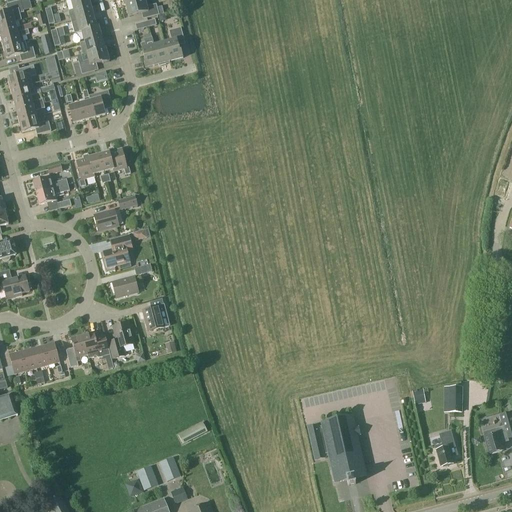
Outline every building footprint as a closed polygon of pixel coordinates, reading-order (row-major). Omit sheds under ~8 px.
[(70,0),(73,10),(91,6),(89,0),(70,0)] [(145,0),(126,5),(129,17),(145,13),(146,19),(159,15),(156,5),(147,7),(145,0)] [(0,13),(0,26),(15,22),(13,15),(24,13),(21,1),(8,4),(6,5),(8,12),(0,13)] [(91,6),(73,10),(69,12),(71,23),(94,17),(91,6)] [(39,27),(45,25),(43,15),(36,16),(39,27)] [(96,28),(96,27),(94,17),(71,23),(74,34),(79,32),(96,28)] [(0,34),(1,37),(23,31),(22,27),(16,28),(15,22),(0,26),(0,34)] [(137,31),(149,28),(147,22),(135,25),(137,31)] [(85,43),(102,38),(99,27),(96,27),(96,28),(79,32),(80,33),(82,32),(85,43)] [(180,52),(177,43),(184,41),(181,28),(169,31),(171,41),(165,43),(170,62),(183,59),(181,51),(180,52)] [(3,48),(20,43),(19,37),(29,35),(28,30),(23,31),(1,37),(3,48)] [(53,40),(55,49),(61,47),(58,38),(53,40)] [(105,49),(102,38),(85,43),(80,44),(83,55),(86,54),(106,49),(106,48),(105,49)] [(20,43),(3,48),(6,59),(20,55),(21,62),(36,58),(33,47),(27,49),(25,42),(20,43)] [(160,67),(154,46),(147,47),(145,43),(140,44),(145,61),(144,61),(146,69),(158,65),(159,67),(160,67)] [(166,63),(170,62),(165,43),(164,43),(165,44),(154,47),(154,46),(160,67),(166,65),(166,63)] [(106,49),(86,54),(88,61),(79,63),(82,75),(95,72),(93,65),(102,63),(102,64),(109,62),(106,49)] [(56,54),(58,62),(68,59),(67,53),(62,54),(62,53),(56,54)] [(50,75),(58,72),(54,57),(45,59),(50,75)] [(11,90),(33,84),(31,77),(36,76),(33,66),(19,70),(21,76),(8,79),(11,90)] [(13,101),(30,96),(41,94),(39,90),(34,91),(33,84),(11,90),(13,101)] [(16,111),(43,104),(42,100),(32,102),(30,96),(13,101),(16,111)] [(90,101),(95,118),(105,115),(101,98),(90,101)] [(84,121),(95,118),(90,101),(80,104),(84,121)] [(19,122),(36,117),(34,111),(44,109),(43,104),(16,111),(19,122)] [(73,124),(84,121),(80,104),(69,107),(73,124)] [(36,117),(19,122),(22,133),(35,130),(37,135),(51,131),(48,121),(38,124),(36,117)] [(115,169),(113,170),(114,172),(124,169),(126,175),(131,174),(129,168),(127,168),(122,149),(114,151),(114,148),(109,149),(115,169)] [(103,172),(113,170),(115,169),(109,149),(108,150),(108,153),(99,155),(103,172)] [(95,177),(94,175),(92,175),(87,155),(83,157),(83,160),(76,161),(81,181),(79,181),(81,187),(86,186),(84,180),(95,177)] [(103,172),(99,155),(89,158),(89,155),(87,155),(92,175),(94,175),(103,172)] [(49,175),(62,172),(60,166),(48,169),(49,175)] [(66,180),(61,181),(52,184),(51,178),(33,182),(36,194),(62,187),(67,186),(66,180)] [(36,194),(40,206),(57,201),(55,195),(64,193),(62,187),(36,194)] [(137,206),(135,198),(118,202),(121,210),(137,206)] [(59,210),(71,206),(70,200),(57,204),(59,210)] [(115,211),(94,216),(98,232),(119,227),(115,211)] [(5,212),(0,212),(0,235),(0,236),(0,235),(0,226),(8,225),(5,212)] [(135,242),(146,239),(144,230),(132,234),(135,242)] [(112,249),(110,252),(109,251),(104,253),(106,261),(105,263),(107,268),(108,269),(115,268),(116,266),(125,263),(123,257),(126,252),(132,250),(129,237),(110,242),(112,249)] [(12,241),(0,244),(0,259),(16,255),(12,241)] [(152,272),(150,265),(135,269),(136,276),(152,272)] [(7,300),(15,298),(14,296),(18,295),(30,292),(25,277),(12,280),(11,276),(9,271),(0,273),(0,284),(2,283),(7,300)] [(116,299),(138,293),(134,277),(112,283),(116,299)] [(159,307),(143,311),(148,332),(164,328),(159,307)] [(114,359),(124,357),(122,348),(133,345),(127,324),(113,327),(117,341),(109,343),(114,359)] [(82,336),(88,355),(94,354),(94,357),(98,359),(101,359),(101,360),(109,358),(103,337),(96,339),(94,333),(82,336)] [(75,356),(68,358),(71,368),(78,366),(77,362),(80,361),(80,360),(79,358),(88,355),(82,336),(71,339),(75,356)] [(43,346),(48,366),(60,363),(55,343),(43,346)] [(37,369),(48,366),(43,346),(32,349),(37,369)] [(26,372),(37,369),(32,349),(21,352),(26,372)] [(14,375),(26,372),(21,352),(9,355),(14,375)] [(62,373),(60,367),(56,368),(58,374),(59,374),(61,380),(67,378),(65,373),(62,373)] [(443,388),(443,414),(462,414),(462,388),(443,388)] [(412,392),(414,399),(424,396),(423,390),(412,392)] [(0,421),(18,416),(11,395),(0,398),(0,421)] [(499,416),(502,427),(482,433),(488,456),(503,452),(501,445),(508,443),(507,440),(511,438),(511,415),(511,412),(499,416)] [(356,429),(352,416),(321,424),(322,427),(318,427),(317,426),(307,428),(315,461),(325,458),(325,457),(328,456),(335,483),(347,480),(348,486),(356,484),(354,479),(366,476),(357,436),(360,435),(358,428),(356,429)] [(183,444),(206,432),(203,424),(179,436),(183,444)] [(451,459),(457,457),(450,432),(438,436),(441,445),(433,447),(440,470),(453,467),(451,459)] [(157,465),(164,486),(179,481),(171,459),(157,465)] [(149,468),(136,473),(143,494),(156,489),(149,468)] [(125,485),(129,498),(142,494),(137,480),(125,485)] [(175,505),(188,500),(183,488),(171,493),(175,505)] [(51,511),(68,511),(60,496),(47,503),(51,511)] [(133,511),(168,511),(164,499),(133,511)]
